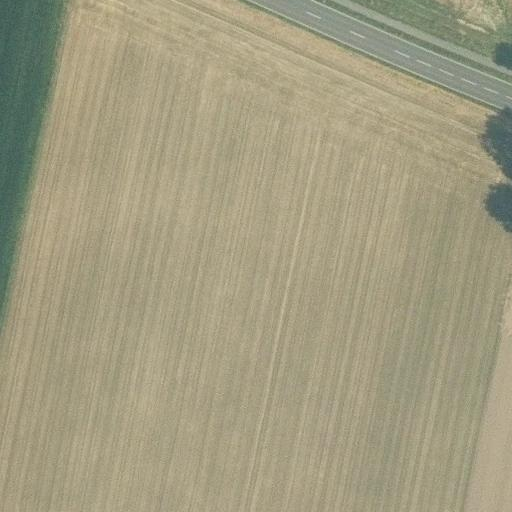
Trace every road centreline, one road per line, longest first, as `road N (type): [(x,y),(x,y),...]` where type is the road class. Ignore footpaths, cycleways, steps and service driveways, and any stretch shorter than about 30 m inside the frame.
road 1 (secondary): [(511,98),(275,0)]
road 2 (track): [(395,0),(511,50)]
